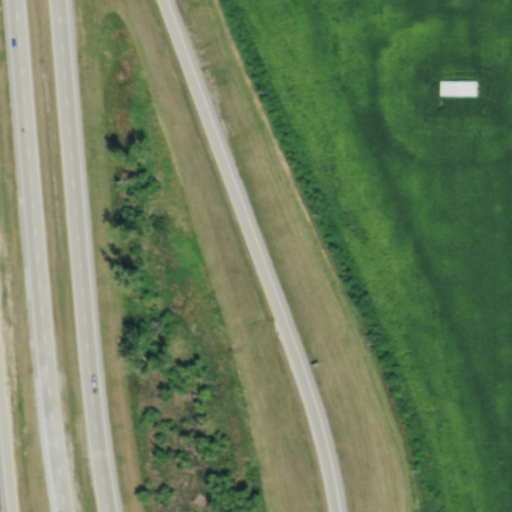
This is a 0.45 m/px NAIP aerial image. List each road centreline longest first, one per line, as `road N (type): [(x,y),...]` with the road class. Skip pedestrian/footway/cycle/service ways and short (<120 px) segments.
road 1 (motorway): [(335,511),(295,354),(162,0)]
road 2 (motorway): [(13,0),(64,511)]
road 3 (motorway): [(106,511),(57,0)]
